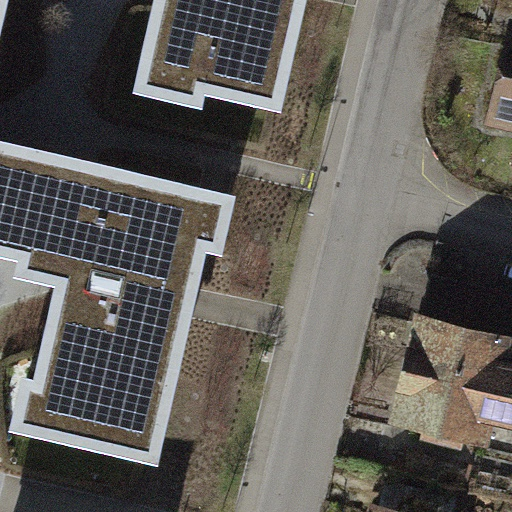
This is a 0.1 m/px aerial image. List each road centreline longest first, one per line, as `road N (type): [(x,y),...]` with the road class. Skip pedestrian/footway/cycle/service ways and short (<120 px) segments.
road 1 (residential): [(289,511),(367,191)]
road 2 (residential): [(367,191),(416,0)]
road 3 (residential): [(367,191),(511,228)]
